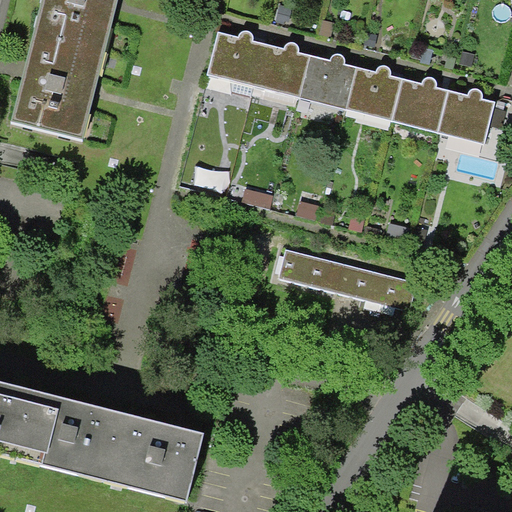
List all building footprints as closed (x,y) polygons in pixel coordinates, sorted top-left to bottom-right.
[(39,0),(9,122),(80,139),(114,0),(39,0)] [(203,73),(250,84),(261,41),(250,38),(250,37),(249,31),(244,28),(242,28),(238,29),(235,32),(235,34),(214,29),(203,73)] [(250,84),(296,96),(307,52),(295,50),(296,49),(294,43),(289,39),(287,39),(284,41),(281,44),(280,46),(261,41),(250,84)] [(296,96),(342,107),(353,64),(342,61),(342,60),(341,55),(336,51),(334,51),(330,52),(327,55),(326,57),(307,52),(296,96)] [(342,107),(388,119),(399,76),(388,73),(388,72),(387,66),(382,63),(380,63),(376,64),(373,67),(373,69),(353,64),(342,107)] [(419,81),(399,76),(388,119),(434,131),(445,87),(434,84),(435,84),(433,78),(428,75),(426,74),(422,76),(420,79),(419,81)] [(466,92),(445,87),(434,131),(481,142),(492,99),(481,96),(481,95),(480,89),(475,86),(473,86),(469,87),(466,90),(466,92)] [(320,252),(317,264),(247,247),(235,295),(305,313),(309,300),(395,321),(406,273),(320,252)] [(0,384),(0,455),(182,501),(199,435),(159,425),(75,404),(0,384)]
